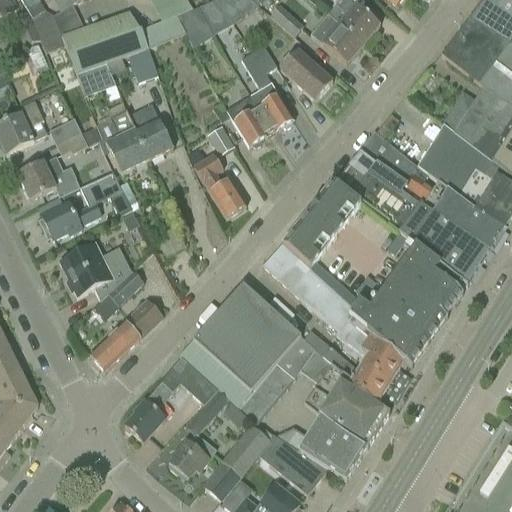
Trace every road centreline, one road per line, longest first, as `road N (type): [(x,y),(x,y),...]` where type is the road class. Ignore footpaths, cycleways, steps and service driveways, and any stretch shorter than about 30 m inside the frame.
road 1 (residential): [(84,428),(241,264),(451,0)]
road 2 (primary): [(379,511),(511,295)]
road 3 (residential): [(84,428),(0,248)]
road 4 (residential): [(412,511),(475,406),(511,370)]
